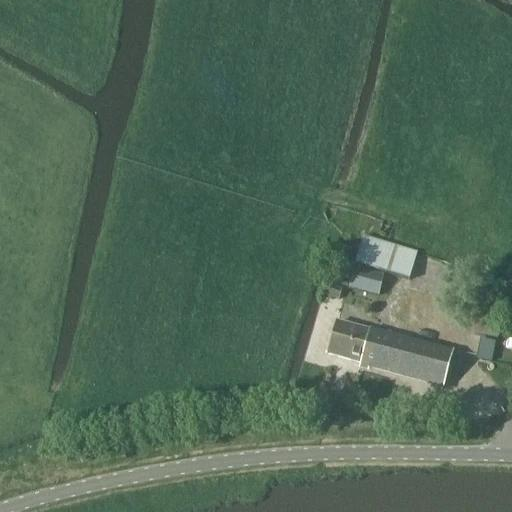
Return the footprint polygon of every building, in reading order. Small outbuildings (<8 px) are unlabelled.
[(363,237),(362,238),(354,265),(408,281),(417,254),(363,237)] [(381,286),(383,276),(353,270),(351,279),(348,290),(378,297),(381,286)] [(423,303),(422,296),(418,290),(412,286),(405,284),(401,285),(397,286),(392,290),(388,296),(387,303),(389,310),(393,316),(400,320),(406,321),(412,319),(418,315),(422,309),(423,303)] [(369,331),(336,323),(328,355),(360,364),(359,368),(441,389),(452,351),(370,328),(369,331)] [(492,359),(495,341),(481,339),(478,356),(492,359)]
